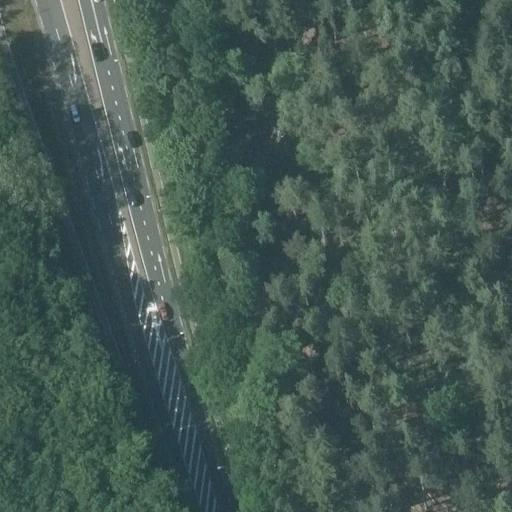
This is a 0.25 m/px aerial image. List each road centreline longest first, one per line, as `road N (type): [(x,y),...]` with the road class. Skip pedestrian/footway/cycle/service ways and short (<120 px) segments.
road 1 (primary): [(45,0),(81,168),(194,511)]
road 2 (primary): [(231,511),(161,302),(90,0)]
